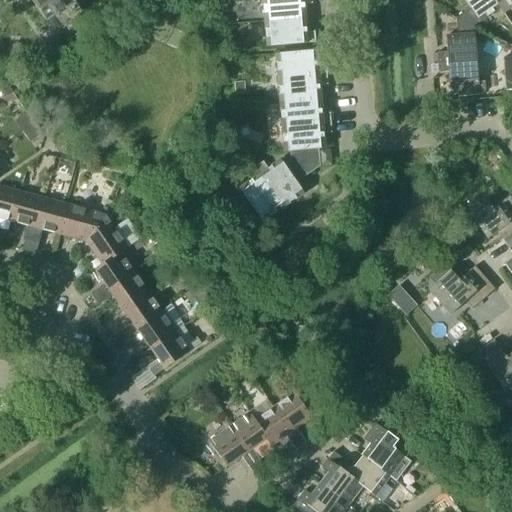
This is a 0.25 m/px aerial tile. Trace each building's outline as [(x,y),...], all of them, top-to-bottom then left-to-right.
[(75,0),(74,1),(73,0),(31,0),(31,1),(46,22),(51,18),(58,28),(85,9),(78,0),(75,0)] [(261,0),(264,22),(298,19),(297,5),(311,4),(311,0),(261,0)] [(473,27),(499,9),(499,8),(493,0),(463,0),(469,8),(455,18),(473,27)] [(502,14),(511,6),(511,0),(493,0),(499,8),(499,9),(502,14)] [(437,63),(475,59),(473,27),(455,18),(456,36),(445,37),(446,52),(436,53),(437,63)] [(299,33),(298,19),(264,22),(266,47),(315,43),(314,32),(299,33)] [(6,49),(15,64),(27,58),(18,43),(6,49)] [(277,79),(279,103),(313,100),(321,100),(320,86),(327,85),(325,65),(318,66),(317,51),(309,51),(275,54),(277,79)] [(511,56),(501,58),(504,90),(511,89),(511,56)] [(475,59),(437,63),(438,73),(448,72),(449,87),(457,86),(478,84),(475,59)] [(244,82),(234,83),(235,94),(245,94),(244,82)] [(457,86),(457,97),(478,95),(478,84),(457,86)] [(7,86),(0,90),(0,92),(4,98),(11,93),(7,86)] [(321,100),(313,100),(279,103),(281,127),(283,152),(289,152),(290,160),(313,171),(319,166),(318,149),(325,149),(324,134),(331,133),(330,124),(330,123),(329,113),(323,114),(321,100)] [(28,113),(15,122),(22,132),(35,123),(28,113)] [(35,123),(22,132),(30,144),(43,135),(35,123)] [(262,162),(254,167),(282,208),(303,194),(295,183),(313,171),(290,160),(270,174),(262,162)] [(261,222),(282,208),(254,167),(246,173),(254,185),(241,194),(247,201),(236,209),(251,230),(261,222)] [(0,219),(12,222),(20,192),(0,186),(0,219)] [(42,198),(20,192),(12,222),(28,227),(22,250),(28,251),(42,198)] [(65,204),(42,198),(28,251),(35,253),(41,230),(57,234),(65,204)] [(502,241),(511,234),(511,202),(510,199),(493,211),(485,201),(469,212),(487,239),(497,233),(502,241)] [(112,203),(107,200),(103,205),(109,209),(112,203)] [(104,215),(65,204),(57,234),(85,242),(104,215)] [(85,242),(101,264),(101,265),(120,252),(120,253),(127,248),(104,215),(85,242)] [(453,227),(438,241),(451,256),(467,242),(453,227)] [(511,234),(502,241),(511,254),(511,259),(504,265),(511,276),(511,234)] [(90,294),(94,300),(133,272),(120,253),(120,252),(101,265),(101,264),(94,269),(104,285),(90,294)] [(472,310),(493,290),(494,290),(474,267),(458,281),(444,265),(437,271),(437,272),(429,279),(428,290),(433,296),(450,315),(465,302),(472,310)] [(112,295),(121,310),(147,292),(133,272),(94,300),(97,305),(112,295)] [(198,285),(184,296),(191,306),(205,296),(198,285)] [(161,312),(147,292),(121,310),(131,324),(117,334),(121,339),(161,312)] [(211,327),(222,320),(215,309),(204,316),(211,327)] [(139,335),(149,349),(175,331),(161,312),(121,339),(125,345),(139,335)] [(175,331),(149,349),(159,363),(149,370),(153,376),(189,352),(175,331)] [(468,358),(485,382),(493,376),(504,392),(511,386),(511,352),(505,357),(493,340),(468,358)] [(273,407),(300,447),(306,443),(296,429),(311,419),(293,393),(273,407)] [(273,407),(254,420),(253,421),(266,439),(265,440),(270,447),(285,437),(295,451),(300,447),(273,407)] [(511,412),(510,410),(497,419),(511,440),(511,412)] [(228,427),(256,467),(261,463),(252,449),(265,440),(266,439),(253,421),(254,420),(249,413),(228,427)] [(370,445),(361,456),(388,476),(403,457),(391,448),(397,441),(374,424),(362,439),(370,445)] [(250,471),(256,467),(228,427),(208,442),(226,467),(241,457),(250,471)] [(373,496),(388,476),(361,456),(353,467),(333,452),(327,460),(361,486),(360,486),(373,496)] [(346,505),(360,486),(361,486),(327,460),(321,468),(328,473),(320,485),(346,505)] [(314,511),(341,511),(346,505),(320,485),(311,496),(304,490),(292,506),(299,511),(304,511),(308,507),(314,511)]
